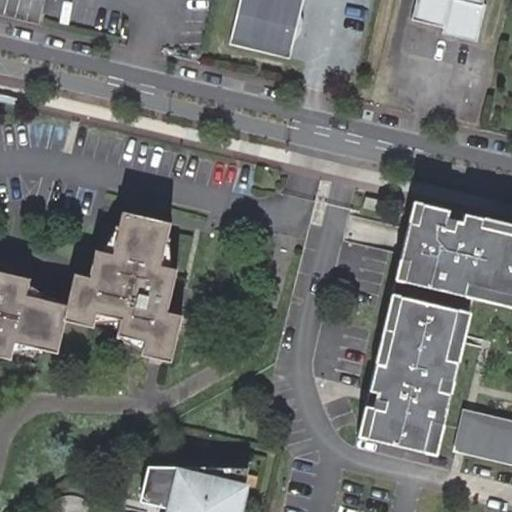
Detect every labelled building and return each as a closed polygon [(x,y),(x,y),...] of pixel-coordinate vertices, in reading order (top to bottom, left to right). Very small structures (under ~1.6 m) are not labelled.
[(238,0),(226,50),(287,65),(302,0),(238,0)] [(482,9),(484,0),(415,0),(409,25),(441,33),(440,39),(475,47),(484,10),(482,9)] [(360,205),(378,209),(381,199),(363,194),(360,205)] [(511,225),(412,201),(354,435),(433,454),(472,298),(511,307),(511,225)] [(6,345),(31,351),(47,355),(55,324),(82,330),(84,317),(90,317),(112,323),(110,332),(144,340),(142,347),(141,352),(169,359),(180,312),(169,309),(165,308),(175,270),(167,268),(157,266),(164,238),(167,224),(121,213),(117,229),(111,256),(98,253),(94,252),(88,278),(74,274),(66,305),(51,302),(24,295),(26,284),(27,279),(0,273),(0,359),(2,360),(3,357),(6,345)] [(113,228),(98,253),(111,256),(117,229),(113,228)] [(157,266),(167,268),(164,238),(157,266)] [(53,297),(26,284),(24,295),(51,302),(53,297)] [(108,338),(142,347),(144,340),(110,332),(108,338)] [(31,351),(6,345),(3,357),(30,356),(31,351)] [(454,451),(511,465),(511,420),(464,409),(454,451)] [(237,511),(244,482),(203,473),(206,464),(149,463),(140,498),(176,507),(174,511),(237,511)] [(206,464),(203,473),(244,482),(248,465),(206,464)]
